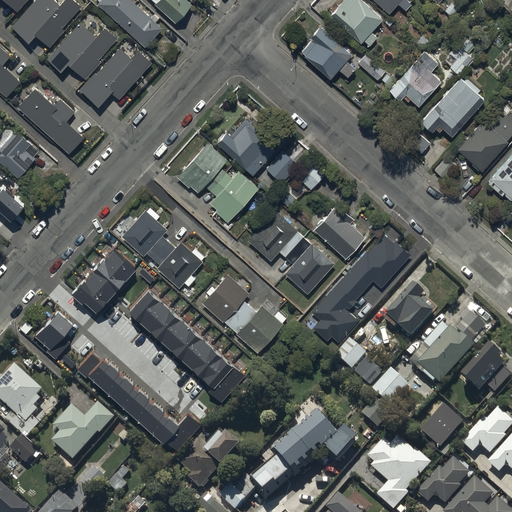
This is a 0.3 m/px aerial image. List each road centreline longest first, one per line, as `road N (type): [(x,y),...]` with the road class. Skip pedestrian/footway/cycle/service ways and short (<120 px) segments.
road 1 (residential): [(235,35),(511,286)]
road 2 (residential): [(235,35),(0,296)]
